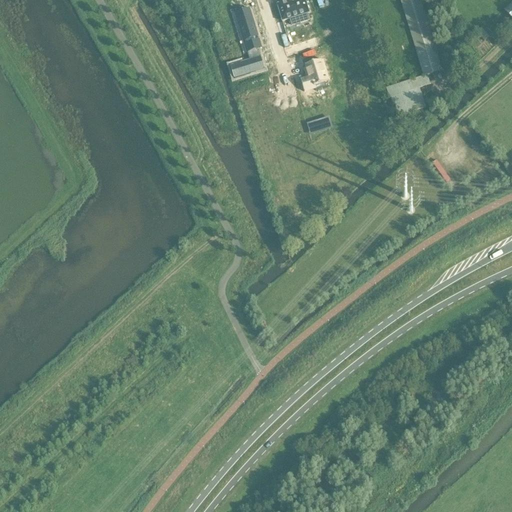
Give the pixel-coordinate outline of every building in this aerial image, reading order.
[(278,5),(277,5),(277,6),(282,21),(282,22),(283,22),(290,19),(298,17),(300,23),(309,21),(307,14),(308,14),(309,14),(309,13),(304,0),(293,0),(278,5)] [(399,0),(417,55),(424,76),(386,88),(396,118),(425,108),(419,89),(430,85),(427,76),(442,71),(419,0),(399,0)] [(251,15),(237,19),(247,52),(261,48),(251,15)] [(482,28),(477,32),(484,41),(489,37),(482,28)] [(314,38),(304,41),(307,51),(317,47),(314,38)] [(297,54),(294,44),(284,47),(287,57),(297,54)] [(301,81),(304,92),(305,92),(304,92),(313,90),(315,89),(315,91),(326,88),(325,83),(328,82),(326,75),(322,61),(322,60),(305,66),(306,66),(306,68),(309,78),(306,79),(301,81)] [(265,111),(257,133),(284,127),(265,111)]
